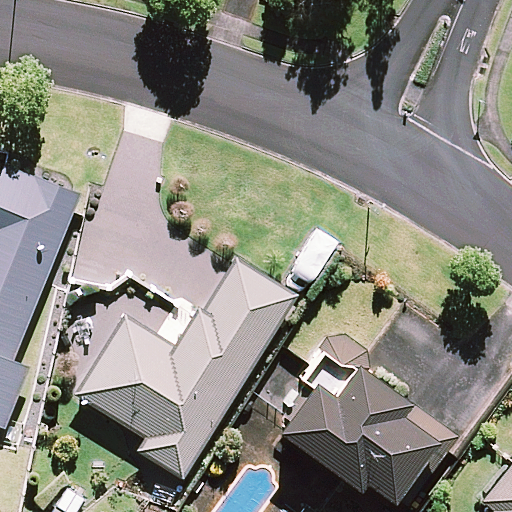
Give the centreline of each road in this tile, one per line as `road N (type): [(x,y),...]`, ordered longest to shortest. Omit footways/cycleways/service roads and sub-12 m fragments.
road 1 (residential): [(0,35),(272,105),(384,150)]
road 2 (residential): [(457,0),(384,150)]
road 3 (residential): [(384,150),(511,231)]
